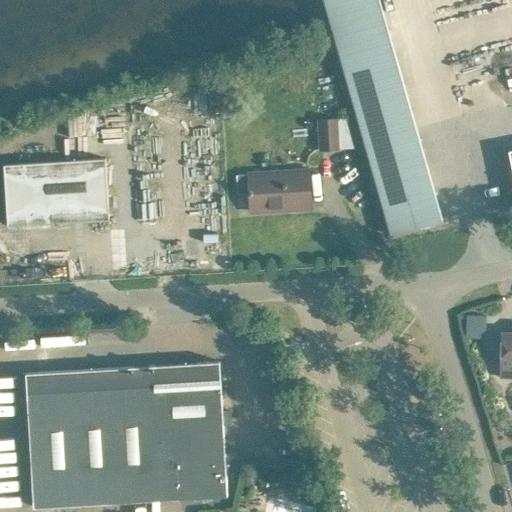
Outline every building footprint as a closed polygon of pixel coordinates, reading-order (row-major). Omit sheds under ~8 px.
[(443,220),(380,0),(324,0),(391,235),(443,220)] [(354,148),(346,118),(319,120),(321,150),(354,148)] [(109,219),(106,158),(4,164),(8,225),(109,219)] [(309,171),(249,175),(238,175),(239,193),(250,193),(252,211),(312,207),(309,171)] [(7,246),(7,265),(25,265),(25,246),(7,246)] [(511,351),(502,351),(502,378),(511,378),(511,351)] [(220,361),(26,373),(34,506),(228,495),(220,361)] [(289,490),(299,491),(305,482),(301,473),(291,472),(285,480),(289,490)]
